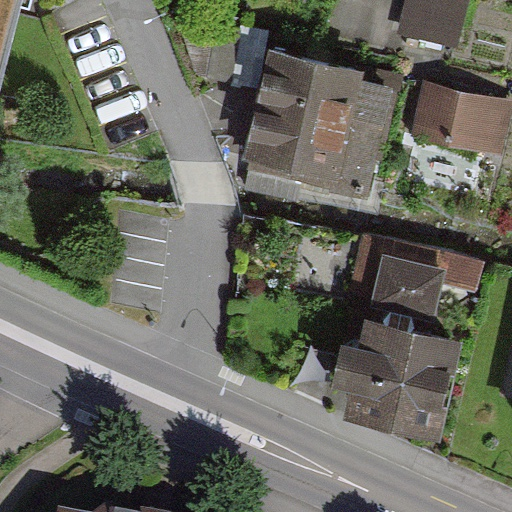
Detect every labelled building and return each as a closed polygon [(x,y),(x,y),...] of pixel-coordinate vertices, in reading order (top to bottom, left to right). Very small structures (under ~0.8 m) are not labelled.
[(0,0),(0,65),(16,0),(0,0)] [(411,0),(402,32),(460,49),(475,0),(411,0)] [(272,52),(249,166),(369,191),(391,85),(361,79),(363,71),(272,52)] [(495,154),(507,99),(425,81),(412,136),(495,154)] [(447,276),(382,261),(373,302),(437,317),(447,276)] [(349,387),(343,413),(435,435),(458,343),(367,321),(361,348),(342,343),(333,383),(349,387)]
